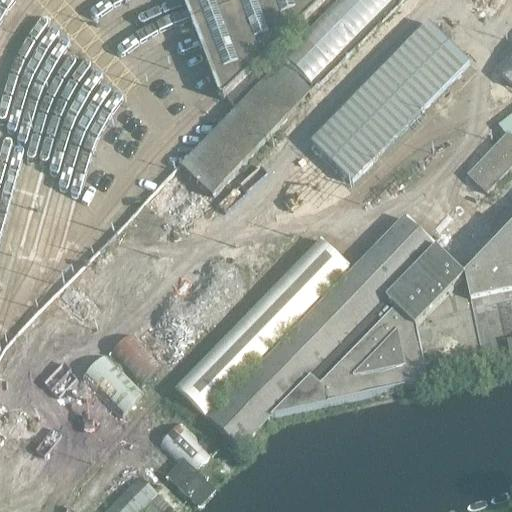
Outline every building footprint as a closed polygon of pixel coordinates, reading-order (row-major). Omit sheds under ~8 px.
[(182,0),(221,102),(224,103),(227,101),(333,0),(182,0)] [(313,144),(355,185),(474,64),(431,23),(313,144)] [(511,115),(500,124),(510,138),(490,152),(497,161),(501,158),(509,169),(511,166),(511,115)] [(181,173),(155,197),(183,227),(209,203),(181,173)] [(123,294),(154,268),(136,247),(105,273),(123,294)] [(470,291),(437,299),(442,321),(450,320),(453,334),(478,328),(470,291)] [(129,371),(144,360),(130,341),(115,352),(129,371)] [(245,392),(214,423),(240,449),(266,423),(264,422),(279,407),(267,395),(258,404),(245,392)] [(89,411),(82,405),(68,421),(79,431),(66,445),(85,463),(121,423),(97,402),(89,411)]
